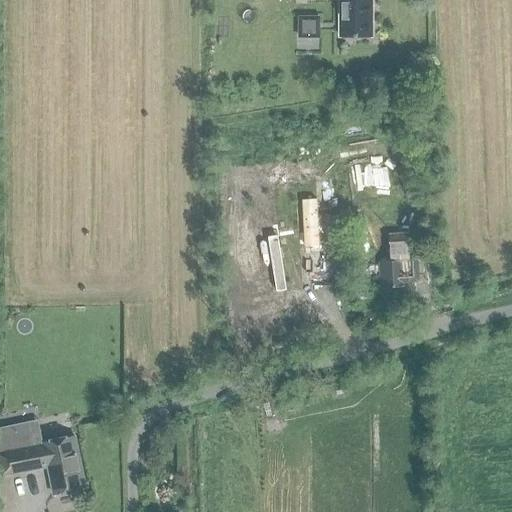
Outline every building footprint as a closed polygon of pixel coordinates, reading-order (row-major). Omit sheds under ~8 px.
[(342,36),(372,35),(371,0),(340,0),(340,1),(342,1),(342,36)] [(322,15),(301,16),(303,40),(323,38),(322,15)] [(341,117),(343,128),(383,122),(381,111),(341,117)] [(379,259),(381,285),(404,284),(403,272),(414,272),(413,254),(410,254),(408,228),(388,229),(390,258),(379,259)] [(4,437),(5,448),(21,446),(19,435),(4,437)] [(0,463),(2,476),(8,475),(48,466),(54,494),(86,487),(75,436),(43,443),(44,444),(0,452),(0,463)]
